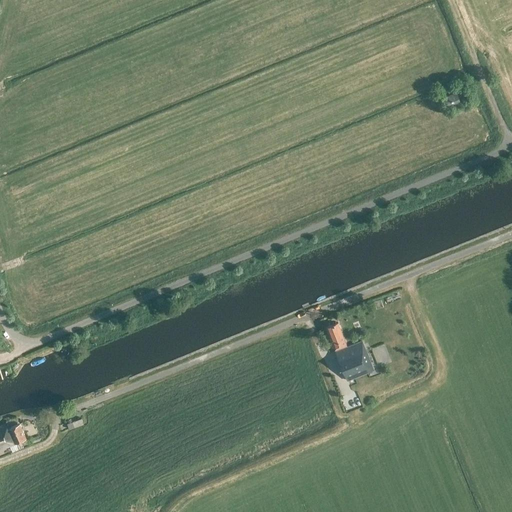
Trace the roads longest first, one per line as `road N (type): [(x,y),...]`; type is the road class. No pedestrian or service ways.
road 1 (unclassified): [(13,339),(35,343),(511,146)]
road 2 (unclassified): [(52,417),(511,233)]
road 3 (track): [(449,0),(511,146)]
